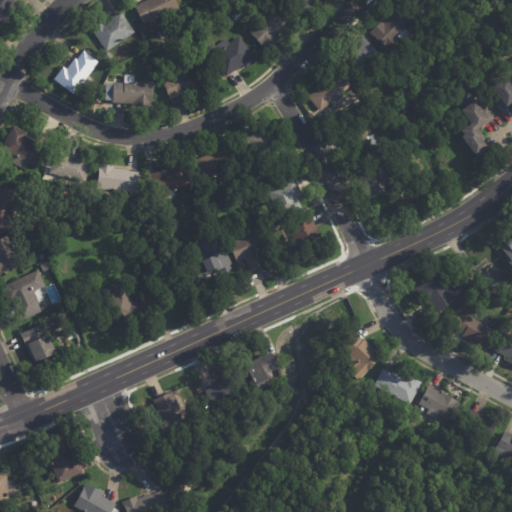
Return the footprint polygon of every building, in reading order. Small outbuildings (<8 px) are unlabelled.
[(21,0),(5,26),(0,22),(0,0),(21,0)] [(157,20),(154,21),(153,19),(144,24),(135,6),(146,0),(177,0),(181,8),(157,20)] [(315,0),(311,4),(313,7),(302,18),(284,0),(315,0)] [(437,0),(435,2),(437,4),(422,19),(406,3),(409,0),(437,0)] [(279,7),(293,21),(278,35),(280,37),(267,50),(250,32),(270,12),(271,13),(278,5),(279,7)] [(370,32),(383,20),(385,22),(403,5),(417,21),(407,30),(412,35),(391,55),(370,32)] [(231,17),(238,10),(243,15),(236,22),(231,17)] [(121,42),(106,52),(89,27),(101,19),(104,22),(121,11),(135,32),(121,42)] [(157,31),(164,27),(168,34),(161,38),(157,31)] [(245,68),(243,64),(227,76),(209,52),(227,39),(230,43),(240,36),(258,60),(246,69),(245,68)] [(357,45),(365,37),(390,61),(367,85),(342,60),(357,45)] [(256,45),(261,52),(257,55),(252,48),(256,45)] [(88,76),(74,95),(54,79),(63,67),(67,69),(75,58),(77,59),(84,51),(89,55),(93,50),(100,55),(96,60),(99,62),(88,76)] [(103,56),(107,51),(113,56),(109,61),(103,56)] [(194,94),(194,92),(181,97),(181,96),(170,100),(162,81),(171,77),(169,70),(180,66),(182,73),(199,66),(208,90),(195,95),(194,94)] [(338,98),(321,112),(308,97),(317,90),(315,88),(323,82),(321,79),(334,68),(350,88),(338,98)] [(138,82),(153,82),(153,109),(131,109),(131,104),(113,103),(113,100),(105,100),(106,84),(113,84),(113,82),(124,83),(124,75),(134,75),(134,83),(138,83),(138,82)] [(511,103),(511,104),(511,106),(502,112),(494,101),(500,97),(493,88),(507,78),(511,85),(511,103)] [(493,119),(479,130),(484,136),(481,139),(488,147),(476,156),(462,137),(464,135),(461,131),(471,123),(462,111),(475,100),(478,104),(480,103),(484,108),(485,107),(494,118),(493,119)] [(359,109),(368,103),(372,108),(363,114),(359,109)] [(354,162),(343,132),(369,122),(371,129),(367,131),(369,136),(375,134),(382,152),(354,162)] [(239,140),(271,125),(282,148),(254,161),(250,152),(246,154),(239,140)] [(37,143),(48,149),(37,169),(1,149),(14,126),(28,133),(26,137),(37,143)] [(220,173),(205,179),(197,159),(226,147),(234,167),(220,173)] [(55,153),(91,162),(85,183),(49,173),(50,169),(45,167),(48,155),(53,156),(54,153),(55,153)] [(383,170),(391,190),(369,199),(357,169),(379,161),(383,170)] [(114,166),(114,168),(127,169),(127,171),(138,172),(137,191),(97,187),(99,163),(115,165),(114,166)] [(175,190),(154,195),(150,174),(170,170),(169,168),(188,164),(192,187),(175,190)] [(297,180),(303,194),(297,197),(303,209),(280,219),(268,190),(296,178),(297,180)] [(14,208),(9,231),(0,228),(0,187),(17,191),(14,208)] [(312,217),(325,245),(304,255),(300,247),(294,250),(284,229),(312,216),(312,217)] [(253,272),(252,273),(245,259),(238,263),(228,241),(261,226),(277,261),(253,272)] [(212,274),(209,275),(196,244),(220,234),(232,265),(212,274)] [(9,236),(21,265),(0,274),(0,239),(9,236)] [(511,265),(508,261),(509,259),(500,248),(511,239),(511,240),(511,265)] [(16,317),(1,283),(32,269),(40,285),(35,287),(40,297),(33,300),(37,309),(17,319),(16,317)] [(433,313),(417,289),(441,273),(448,285),(456,280),(466,295),(434,316),(433,313)] [(208,288),(199,288),(198,276),(210,276),(211,287),(208,288)] [(139,299),(145,312),(134,317),(136,323),(121,329),(118,322),(112,325),(101,300),(105,298),(102,289),(122,280),(132,302),(139,299)] [(465,334),(458,331),(467,315),(496,331),(486,350),(470,341),(471,339),(464,336),(465,334)] [(45,326),(57,354),(34,364),(20,334),(44,323),(45,326)] [(354,332),(363,340),(364,338),(376,350),(374,351),(380,357),(360,378),(351,370),(358,362),(340,345),(353,331),(354,332)] [(511,361),(503,356),(493,350),(503,332),(511,336),(511,363),(511,361)] [(272,353),(278,365),(267,370),(270,375),(255,382),(246,364),(272,351),(272,353)] [(384,368),(393,373),(395,370),(406,377),(408,373),(423,381),(411,404),(375,385),(384,368)] [(208,389),(208,388),(242,372),(251,391),(217,408),(208,389)] [(437,388),(461,402),(452,420),(440,414),(438,418),(427,412),(430,408),(420,403),(430,384),(437,388)] [(355,388),(360,392),(354,400),(349,396),(355,388)] [(181,414),(182,417),(163,424),(153,399),(173,391),(179,406),(178,406),(181,414)] [(475,411),(487,418),(488,417),(499,423),(488,442),(486,440),(479,453),(465,446),(473,432),(465,428),(474,411),(475,411)] [(506,431),(511,434),(511,463),(494,454),(506,430),(506,431)] [(68,449),(70,453),(68,454),(71,460),(77,458),(83,471),(59,482),(45,449),(65,440),(68,449)] [(175,486),(192,452),(201,457),(190,480),(193,482),(191,486),(187,483),(183,491),(175,487),(175,486)] [(488,464),(493,467),(490,473),(485,471),(488,464)] [(14,491),(8,492),(9,507),(0,507),(0,472),(7,472),(7,479),(14,479),(14,491)] [(98,489),(104,492),(102,496),(116,503),(114,507),(119,510),(118,511),(85,511),(73,505),(86,482),(98,489)] [(164,511),(127,511),(123,501),(136,495),(138,498),(151,493),(151,494),(162,490),(170,510),(164,511)]
